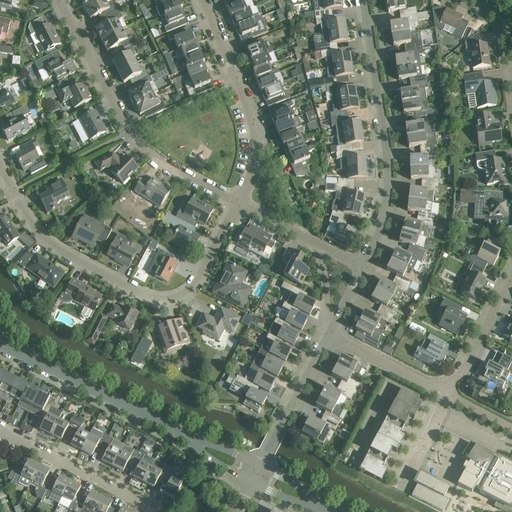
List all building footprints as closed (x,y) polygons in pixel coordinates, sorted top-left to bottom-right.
[(0,0),(0,7),(10,10),(12,0),(0,0)] [(80,0),(82,4),(81,5),(83,9),(101,0),(80,0)] [(101,0),(83,9),(85,14),(87,13),(90,19),(98,15),(101,21),(103,19),(107,17),(117,12),(112,2),(110,0),(101,0)] [(178,0),(173,0),(156,7),(160,17),(164,16),(182,8),(178,0)] [(223,0),(231,18),(249,10),(246,11),(242,1),(243,0),(223,0)] [(342,7),(340,0),(324,0),(317,1),(319,11),(314,12),(315,19),(329,17),(328,10),(342,8),(342,7)] [(386,0),(386,1),(388,13),(388,12),(402,10),(403,17),(417,14),(416,8),(405,10),(403,0),(386,0)] [(182,8),(164,16),(168,26),(164,28),(166,33),(186,25),(183,18),(185,17),(183,11),(180,12),(180,10),(182,9),(182,8)] [(439,8),(432,9),(432,12),(434,27),(443,31),(453,35),(453,36),(461,40),(468,23),(461,19),(462,17),(446,10),(445,11),(439,8)] [(251,16),(249,10),(231,18),(233,17),(234,19),(232,21),(234,26),(237,25),(237,27),(259,18),(258,14),(251,16)] [(106,24),(96,29),(101,41),(122,30),(117,21),(122,18),(118,12),(117,12),(107,17),(110,23),(107,24),(106,24)] [(390,24),(389,24),(391,36),(415,32),(414,28),(415,27),(419,23),(419,21),(427,19),(426,13),(417,14),(403,17),(404,23),(401,23),(390,25),(390,24)] [(238,28),(235,29),(238,35),(240,34),(241,37),(246,35),(248,41),(254,38),(259,36),(267,33),(261,17),(259,18),(237,27),(238,28)] [(330,23),(329,17),(315,19),(316,25),(320,25),(322,35),(346,31),(344,21),(345,21),(330,23)] [(11,22),(0,18),(0,38),(2,33),(7,35),(11,22)] [(29,24),(28,29),(31,35),(32,35),(34,33),(39,43),(37,44),(42,54),(44,52),(47,51),(49,56),(56,52),(54,47),(60,44),(50,24),(45,27),(40,18),(29,24)] [(187,28),(167,36),(169,41),(173,40),(178,50),(196,42),(193,43),(192,41),(195,40),(192,34),(190,35),(187,28)] [(122,30),(101,41),(107,52),(118,46),(121,44),(124,49),(132,45),(135,44),(131,37),(127,39),(122,30)] [(152,30),(150,31),(154,38),(159,36),(156,31),(152,30)] [(319,46),(320,53),(334,50),(333,44),(348,42),(348,41),(347,41),(346,31),(322,35),(320,35),(322,46),(319,46)] [(415,32),(391,36),(393,47),(394,47),(393,46),(404,44),(405,51),(408,51),(422,48),(421,42),(419,31),(415,32)] [(475,35),(469,40),(464,43),(466,52),(470,52),(472,69),(489,66),(486,44),(480,45),(478,33),(477,33),(475,35)] [(261,39),(255,41),(257,46),(247,50),(248,53),(246,55),(248,61),(251,60),(251,61),(273,52),(272,48),(265,50),(261,39)] [(196,42),(178,50),(180,49),(184,59),(200,53),(196,42)] [(119,58),(112,62),(118,73),(136,63),(132,57),(137,55),(132,45),(124,49),(120,51),(117,53),(119,58)] [(395,58),(396,69),(420,66),(419,56),(423,55),(422,48),(408,51),(409,57),(395,59),(395,58)] [(335,57),(334,50),(320,53),(321,59),(325,58),(326,69),(327,69),(351,65),(349,55),(350,55),(350,54),(335,57)] [(49,56),(34,63),(39,72),(43,70),(48,79),(54,75),(57,82),(69,75),(75,72),(70,62),(64,65),(62,66),(59,61),(62,59),(57,51),(56,52),(49,56)] [(277,62),(273,52),(251,61),(255,70),(253,72),(277,62)] [(184,59),(178,62),(180,66),(182,65),(186,63),(188,69),(186,70),(204,63),(200,53),(184,59)] [(277,62),(253,72),(257,82),(279,73),(277,69),(271,71),(269,66),(271,65),(277,62)] [(136,63),(118,73),(123,83),(129,80),(132,85),(136,83),(148,77),(143,67),(139,70),(136,63)] [(188,75),(182,79),(183,83),(206,74),(205,72),(207,71),(205,66),(203,66),(202,64),(204,63),(186,70),(188,75)] [(329,79),(321,80),(322,86),(325,86),(338,84),(347,83),(346,77),(353,76),(353,75),(352,75),(351,65),(327,69),(329,79)] [(420,66),(396,69),(398,81),(399,81),(399,80),(409,78),(412,78),(413,84),(427,82),(426,75),(422,76),(420,66)] [(283,83),(279,73),(257,82),(261,92),(279,84),(283,83)] [(206,74),(183,83),(184,83),(190,80),(196,96),(212,89),(209,81),(211,80),(209,74),(206,75),(206,74)] [(482,84),(481,74),(463,77),(465,95),(475,93),(477,108),(496,106),(494,96),(492,96),(491,93),(492,92),(491,88),(493,86),(492,82),(482,84)] [(135,91),(129,94),(131,98),(130,99),(133,105),(153,95),(148,85),(153,82),(150,77),(150,76),(148,77),(136,83),(132,85),(135,91)] [(74,109),(84,104),(92,100),(87,91),(85,92),(81,85),(79,86),(76,80),(56,90),(62,103),(69,100),(74,109)] [(400,92),(401,103),(426,99),(424,89),(428,89),(427,82),(413,84),(410,85),(411,91),(401,93),(400,92)] [(290,98),(289,95),(284,97),(279,84),(261,92),(264,91),(265,94),(262,95),(265,101),(267,100),(270,107),(290,98)] [(339,91),(338,84),(325,86),(326,93),(331,92),(333,103),(356,99),(354,89),(355,89),(355,88),(339,91)] [(0,110),(11,105),(4,91),(2,92),(0,87),(0,110)] [(153,95),(133,105),(136,111),(137,111),(140,115),(146,112),(149,118),(166,109),(163,103),(159,105),(153,95)] [(357,109),(356,99),(333,103),(334,113),(329,114),(330,120),(342,118),(341,112),(358,109),(357,109)] [(426,99),(401,103),(403,114),(404,114),(414,112),(417,112),(418,118),(432,116),(434,116),(437,115),(436,110),(431,111),(431,109),(428,110),(426,99)] [(291,101),(271,109),(274,117),(271,118),(274,123),(276,123),(277,125),(275,126),(293,119),(289,108),(293,106),(291,101)] [(1,128),(8,141),(29,131),(22,118),(30,113),(26,106),(11,113),(15,120),(1,128)] [(77,122),(79,121),(89,140),(90,140),(105,132),(95,112),(90,115),(86,109),(73,115),(77,122)] [(313,111),(305,114),(309,124),(316,121),(314,116),(313,112),(313,111)] [(490,114),(475,116),(476,128),(479,147),(492,145),(491,142),(501,141),(498,125),(492,126),(490,114)] [(406,126),(405,126),(407,137),(431,133),(430,123),(433,122),(435,121),(434,116),(432,116),(418,118),(419,124),(416,125),(406,126)] [(293,119),(275,126),(279,136),(302,127),(297,117),(293,119)] [(343,125),(342,118),(330,120),(331,127),(336,126),(338,136),(361,133),(360,123),(360,122),(343,125)] [(302,127),(279,136),(283,146),(301,139),(306,137),(302,127)] [(334,147),(330,147),(331,154),(335,153),(349,152),(348,145),(352,145),(361,144),(363,143),(361,133),(338,136),(339,146),(334,147)] [(431,133),(407,137),(408,148),(409,148),(420,146),(422,146),(423,152),(432,151),(431,144),(436,144),(435,133),(431,133)] [(301,139),(283,146),(283,147),(286,146),(287,148),(284,149),(286,155),(289,154),(289,155),(305,148),(301,139)] [(34,141),(24,146),(21,148),(24,153),(16,157),(24,172),(28,169),(31,174),(31,175),(47,167),(46,166),(45,167),(40,157),(38,158),(33,149),(37,146),(34,141)] [(74,142),(68,145),(71,150),(77,147),(74,142)] [(290,157),(288,158),(290,163),(293,163),(296,171),(298,177),(310,178),(311,177),(307,167),(312,165),(307,153),(313,150),(312,146),(305,149),(305,148),(289,155),(290,157)] [(421,158),(409,158),(410,169),(434,168),(434,158),(438,157),(437,150),(432,151),(423,152),(423,158),(421,158)] [(495,160),(494,151),(475,154),(477,168),(478,169),(482,171),(484,170),(486,185),(498,184),(498,186),(508,185),(504,163),(502,163),(501,159),(495,160)] [(350,158),(349,152),(335,153),(336,160),(339,160),(340,169),(348,169),(365,168),(365,158),(350,158)] [(113,153),(95,162),(100,171),(111,166),(114,169),(110,172),(123,185),(129,178),(128,177),(137,168),(126,157),(121,162),(113,153)] [(366,178),(365,168),(348,169),(348,180),(366,179),(366,178)] [(424,185),(438,186),(438,179),(434,179),(434,168),(410,169),(410,180),(424,179),(424,185)] [(170,190),(164,186),(153,178),(149,185),(142,180),(134,192),(159,207),(170,190)] [(61,180),(48,187),(45,188),(47,194),(39,198),(47,213),(58,208),(56,204),(70,197),(61,180)] [(335,201),(339,202),(362,207),(364,197),(365,197),(365,196),(350,193),(351,187),(342,186),(337,185),(326,185),(325,191),(337,192),(335,201)] [(438,193),(438,186),(424,185),(423,192),(410,190),(410,189),(408,200),(432,203),(433,192),(438,193)] [(462,190),(461,202),(476,203),(475,211),(478,211),(477,220),(496,221),(496,225),(507,225),(508,209),(505,209),(506,203),(500,202),(500,193),(484,192),(462,190)] [(181,208),(175,218),(191,226),(195,228),(198,222),(205,226),(213,210),(192,199),(186,210),(181,208)] [(421,213),(420,219),(434,222),(435,215),(430,214),(432,203),(408,200),(407,212),(408,211),(421,213)] [(332,210),(330,217),(344,221),(346,214),(361,217),(360,216),(362,207),(339,202),(337,211),(332,210)] [(0,239),(0,240),(2,239),(7,246),(19,237),(4,216),(3,217),(0,213),(0,239)] [(175,235),(172,242),(185,249),(188,244),(195,247),(200,237),(188,230),(190,226),(166,214),(162,223),(180,227),(177,233),(176,233),(175,235)] [(351,243),(350,243),(355,233),(345,228),(346,224),(343,223),(344,221),(330,217),(328,223),(334,224),(332,228),(337,231),(334,235),(326,232),(324,238),(347,249),(350,243),(350,244),(351,243)] [(405,220),(402,231),(425,238),(428,239),(427,227),(432,228),(434,222),(420,219),(417,218),(416,224),(405,221),(406,221),(405,220)] [(81,220),(73,237),(72,239),(77,242),(78,240),(93,247),(96,241),(104,245),(112,230),(103,226),(101,230),(81,220)] [(239,241),(237,245),(248,251),(250,247),(262,253),(260,257),(266,260),(271,251),(273,245),(268,243),(271,238),(263,233),(265,228),(256,223),(253,228),(250,227),(248,232),(245,231),(240,240),(239,239),(238,241),(239,241)] [(399,242),(412,245),(410,251),(424,256),(426,250),(423,249),(425,238),(402,231),(399,242)] [(125,240),(118,236),(108,255),(129,266),(136,252),(130,249),(133,242),(125,238),(125,240)] [(144,236),(141,244),(147,248),(151,240),(144,236)] [(468,261),(471,262),(484,270),(487,263),(493,266),(500,253),(497,252),(503,242),(490,236),(485,246),(483,245),(477,256),(476,256),(471,257),(468,261)] [(159,243),(152,240),(148,248),(154,252),(159,243)] [(287,249),(281,262),(289,266),(284,276),(301,286),(309,271),(299,266),(303,258),(287,249)] [(176,265),(171,262),(174,257),(160,250),(152,263),(157,266),(157,268),(153,276),(167,283),(176,265)] [(396,250),(391,261),(407,268),(412,271),(417,261),(421,262),(424,256),(410,251),(408,257),(396,251),(396,250)] [(62,274),(49,265),(36,255),(34,258),(28,252),(17,263),(24,269),(25,267),(53,287),(62,274)] [(402,278),(407,268),(391,261),(386,271),(387,271),(402,278)] [(484,270),(471,262),(464,275),(468,277),(460,292),(475,300),(485,280),(480,278),(484,270)] [(214,292),(241,307),(250,290),(239,285),(246,273),(234,267),(235,266),(233,266),(229,264),(223,276),(222,276),(219,283),(214,292)] [(264,266),(261,271),(265,273),(268,274),(272,267),(271,267),(267,265),(264,266)] [(405,279),(401,285),(409,289),(412,282),(405,279)] [(56,299),(49,309),(55,313),(61,303),(62,304),(63,304),(64,304),(65,304),(66,305),(66,304),(67,304),(68,304),(69,304),(70,303),(71,303),(71,302),(72,302),(72,301),(73,301),(74,298),(76,299),(74,302),(76,303),(84,307),(81,313),(81,316),(83,319),(87,319),(89,317),(90,318),(94,312),(96,308),(101,299),(101,297),(99,296),(99,294),(93,291),(91,292),(89,291),(90,289),(84,286),(72,280),(65,293),(62,294),(58,301),(56,299)] [(381,280),(376,290),(391,298),(398,302),(403,293),(406,294),(409,289),(401,285),(399,290),(381,281),(381,280)] [(291,293),(285,303),(296,309),(309,315),(314,306),(315,306),(315,305),(302,298),(304,293),(283,282),(280,288),(291,293)] [(412,282),(409,289),(415,292),(416,292),(419,286),(412,282)] [(412,298),(415,292),(409,289),(406,294),(412,298)] [(386,308),(391,298),(376,290),(370,300),(371,301),(371,300),(386,308)] [(101,299),(96,308),(101,311),(106,301),(101,299)] [(445,300),(438,312),(445,316),(439,326),(457,335),(466,319),(458,315),(461,308),(458,307),(445,300)] [(306,321),(307,321),(294,314),(296,309),(285,303),(283,302),(280,307),(279,307),(278,308),(275,309),(276,314),(275,317),(276,317),(276,318),(288,324),(301,331),(306,321)] [(112,305),(106,316),(117,321),(116,323),(129,330),(131,328),(132,327),(134,324),(134,322),(138,314),(125,307),(123,311),(112,305)] [(203,314),(196,327),(203,331),(202,333),(218,341),(224,330),(232,334),(240,318),(220,308),(214,319),(203,314)] [(409,309),(402,322),(408,325),(415,312),(409,309)] [(365,311),(360,321),(381,331),(382,332),(386,323),(390,325),(393,319),(389,316),(383,314),(380,319),(365,312),(366,311),(365,311)] [(100,315),(92,332),(98,335),(107,319),(100,315)] [(252,318),(247,315),(243,322),(248,325),(252,318)] [(511,317),(511,318),(503,336),(510,339),(509,341),(511,342),(511,317)] [(298,336),(299,337),(299,336),(286,329),(288,324),(276,318),(268,333),(280,339),(280,340),(293,346),(298,336)] [(167,322),(155,326),(163,347),(166,356),(183,350),(181,346),(189,343),(181,320),(172,323),(171,321),(167,322)] [(360,321),(355,330),(365,335),(362,341),(373,347),(376,341),(377,341),(382,332),(381,331),(360,321)] [(401,324),(394,337),(400,340),(407,327),(401,324)] [(268,333),(260,349),(272,355),(285,362),(290,352),(291,352),(278,344),(280,340),(280,339),(268,333)] [(417,349),(413,357),(424,362),(425,361),(432,364),(433,362),(439,366),(440,364),(440,363),(442,360),(444,361),(448,353),(442,350),(445,343),(429,335),(427,340),(425,339),(420,350),(417,349)] [(260,349),(252,364),(261,369),(264,370),(264,371),(277,377),(282,367),(283,368),(283,367),(269,360),(272,355),(260,349)] [(483,369),(477,381),(487,386),(489,382),(502,388),(509,375),(511,376),(511,360),(506,358),(497,353),(490,364),(488,363),(484,370),(483,369)] [(336,366),(352,374),(357,377),(362,368),(366,370),(369,364),(357,358),(354,364),(342,357),(341,356),(336,366)] [(252,364),(244,379),(260,387),(260,388),(269,393),(274,383),(275,383),(275,382),(261,375),(264,371),(264,370),(261,369),(252,364)] [(341,381),(338,387),(354,395),(359,384),(349,379),(352,374),(336,366),(331,376),(331,377),(332,376),(341,381)] [(257,393),(260,388),(260,387),(244,379),(232,373),(227,382),(226,382),(226,383),(231,386),(229,390),(229,391),(230,389),(234,391),(234,392),(236,393),(237,392),(241,394),(239,396),(240,396),(243,392),(248,394),(245,399),(245,400),(243,405),(258,413),(261,408),(262,408),(261,408),(266,398),(257,393)] [(0,391),(9,396),(17,381),(7,375),(0,388),(0,391)] [(9,396),(20,402),(28,386),(17,381),(9,396)] [(28,386),(20,402),(18,406),(28,412),(39,392),(28,386)] [(326,388),(326,387),(325,387),(320,397),(341,408),(346,399),(351,401),(354,395),(338,387),(335,393),(326,388)] [(396,453),(403,438),(404,437),(400,434),(409,417),(413,419),(422,403),(417,401),(419,398),(401,388),(359,471),(381,482),(387,470),(382,468),(392,450),(396,453)] [(28,412),(39,418),(47,402),(50,397),(44,394),(39,392),(28,412)] [(328,413),(325,418),(338,425),(341,419),(338,418),(343,409),(341,408),(320,397),(315,407),(316,407),(328,413)] [(47,402),(39,418),(44,420),(39,430),(50,435),(58,420),(61,413),(51,408),(52,405),(47,402)] [(304,428),(302,433),(317,441),(323,444),(331,429),(334,431),(338,425),(325,418),(322,424),(310,418),(310,417),(304,428)] [(68,425),(58,420),(50,435),(61,441),(68,425)] [(23,423),(20,429),(26,432),(30,434),(33,429),(29,427),(23,423)] [(92,429),(89,436),(81,451),(92,457),(96,447),(101,450),(108,437),(92,429)] [(70,446),(81,451),(89,436),(78,430),(70,446)] [(123,445),(113,440),(108,437),(101,450),(106,452),(101,462),(112,467),(123,445)] [(153,448),(156,443),(147,438),(145,442),(144,443),(153,448)] [(511,511),(511,464),(498,457),(495,462),(492,460),(494,458),(470,443),(461,457),(469,462),(457,485),(472,493),(475,487),(480,490),(479,493),(497,502),(495,506),(505,511),(511,511)] [(139,453),(133,450),(123,445),(112,467),(123,472),(127,464),(132,466),(139,453)] [(132,478),(143,483),(154,461),(146,458),(148,454),(140,450),(139,453),(132,466),(137,469),(132,478)] [(158,479),(163,482),(168,473),(170,469),(165,466),(155,460),(154,461),(143,483),(154,488),(158,479)] [(27,489),(29,485),(39,466),(28,461),(24,470),(19,467),(17,470),(11,472),(8,478),(12,480),(10,484),(16,487),(17,484),(27,489)] [(49,471),(39,466),(29,485),(33,487),(37,498),(41,500),(43,496),(50,483),(45,481),(49,471)] [(170,469),(168,473),(163,482),(168,484),(163,493),(174,499),(184,480),(173,475),(175,471),(170,469)] [(417,484),(411,496),(441,511),(442,511),(448,500),(444,498),(449,488),(448,488),(436,481),(435,481),(428,478),(420,474),(420,473),(415,483),(417,484)] [(55,486),(50,483),(43,496),(59,504),(70,482),(59,476),(55,486)] [(81,487),(70,482),(59,504),(74,511),(76,508),(83,496),(77,493),(81,487)] [(93,511),(101,498),(90,492),(81,511),(76,508),(74,511),(93,511)] [(101,498),(93,511),(107,511),(112,503),(101,498)]
